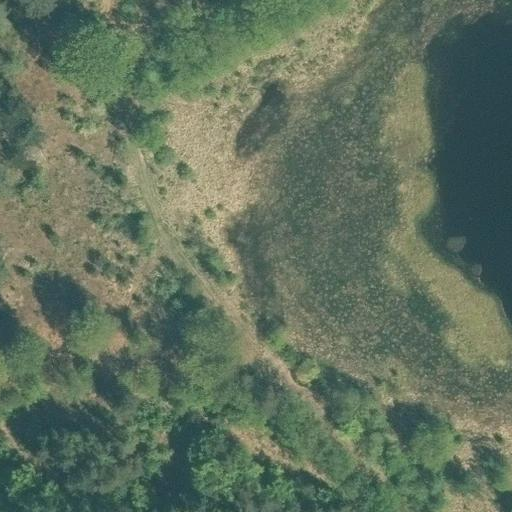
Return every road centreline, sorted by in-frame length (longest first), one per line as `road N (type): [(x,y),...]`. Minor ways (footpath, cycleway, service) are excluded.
road 1 (track): [(114,0),(131,126),(170,247),(266,388)]
road 2 (track): [(266,388),(223,373),(118,359),(58,364),(0,383)]
road 3 (track): [(398,511),(310,412),(266,388)]
